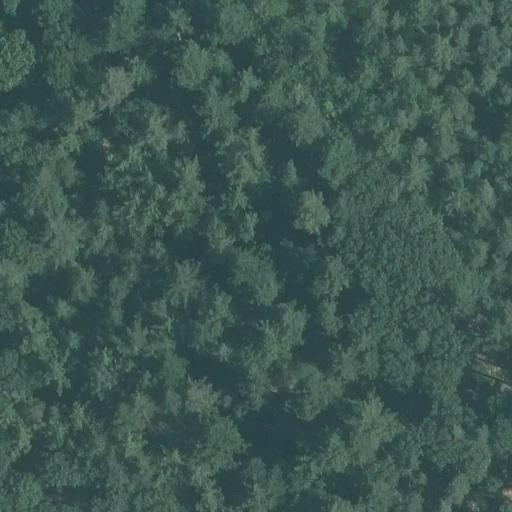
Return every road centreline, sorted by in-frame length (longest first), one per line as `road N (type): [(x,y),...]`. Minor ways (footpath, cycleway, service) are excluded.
road 1 (track): [(0,422),(96,0)]
road 2 (track): [(511,324),(456,285),(386,204),(234,0)]
road 3 (track): [(350,152),(395,511)]
